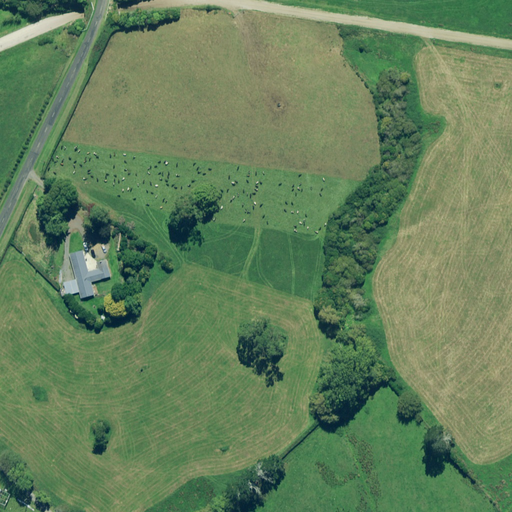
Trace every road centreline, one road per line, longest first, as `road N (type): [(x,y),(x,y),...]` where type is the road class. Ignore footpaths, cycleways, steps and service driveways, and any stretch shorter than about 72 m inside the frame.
road 1 (unclassified): [(0,221),(101,0)]
road 2 (track): [(5,45),(83,13),(156,0)]
